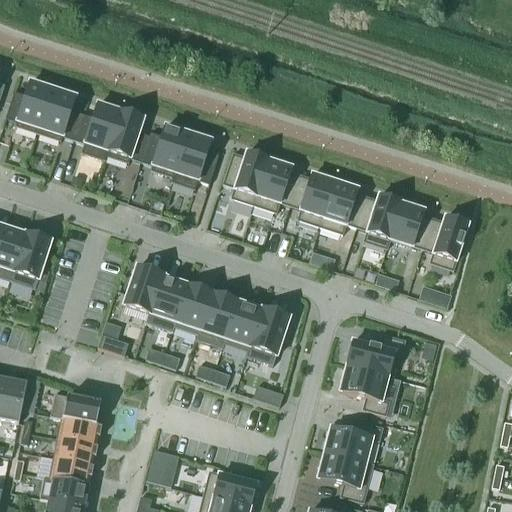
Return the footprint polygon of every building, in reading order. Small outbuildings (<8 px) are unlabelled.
[(37,138),(51,94),(28,86),(24,100),(13,96),(4,123),(15,126),(14,131),(37,138)] [(74,101),(51,94),(37,138),(60,146),(61,141),(72,145),(81,118),(70,115),(74,101)] [(92,122),(81,118),(72,145),(83,148),(80,157),(104,165),(106,160),(105,160),(119,116),(96,108),(92,122)] [(140,166),(148,141),(137,138),(142,123),(119,116),(105,160),(106,160),(128,168),(129,163),(140,166)] [(174,177),(187,138),(164,130),(160,141),(149,138),(148,141),(140,166),(151,170),(150,175),(171,182),(173,177),(174,177)] [(210,145),(187,138),(174,177),(173,177),(171,182),(170,186),(194,194),(197,185),(208,189),(218,159),(206,155),(210,145)] [(230,204),(252,211),(267,165),(244,157),(242,162),(232,159),(222,190),(233,193),(230,204)] [(294,173),(267,165),(252,211),(275,219),(278,208),(289,212),(299,181),(292,178),(294,173)] [(296,225),(318,233),(333,186),(311,179),(309,184),(299,181),(289,212),(299,215),(296,225)] [(72,180),(70,189),(79,192),(82,183),(72,180)] [(355,233),(365,202),(354,199),(356,194),(333,186),(318,233),(341,240),(344,230),(355,233)] [(375,206),(365,202),(355,233),(365,237),(362,247),(385,255),(389,245),(401,208),(377,201),(375,206)] [(421,255),(431,224),(421,220),(422,215),(401,208),(389,245),(410,253),(411,251),(421,255)] [(442,227),(431,224),(421,255),(431,258),(428,268),(452,276),(467,230),(443,222),(442,227)] [(0,248),(0,283),(11,287),(27,239),(24,238),(24,239),(5,233),(0,248)] [(27,239),(11,287),(34,294),(37,285),(44,288),(48,276),(40,274),(49,246),(27,239)] [(145,328),(161,281),(135,272),(122,311),(147,319),(144,328),(145,328)] [(145,328),(170,337),(186,290),(162,282),(162,281),(161,281),(145,328)] [(195,345),(211,299),(186,290),(170,337),(172,337),(173,333),(196,340),(194,345),(195,345)] [(195,345),(220,354),(236,307),(211,299),(195,345)] [(244,361),(246,362),(262,314),(260,314),(260,315),(236,307),(220,354),(222,354),(223,349),(246,357),(244,361)] [(262,314),(246,362),(272,371),(288,323),(262,314)] [(96,352),(96,353),(123,361),(127,349),(100,340),(96,352)] [(351,346),(344,371),(387,382),(387,383),(391,384),(398,359),(400,360),(403,346),(380,340),(377,352),(351,346)] [(144,365),(159,370),(163,358),(148,353),(144,365)] [(178,363),(163,358),(159,370),(175,375),(178,363)] [(194,381),(209,386),(213,375),(198,370),(194,381)] [(387,382),(344,371),(338,396),(365,403),(361,415),(384,421),(388,407),(381,406),(387,383),(387,382)] [(213,375),(209,386),(224,391),(228,380),(213,375)] [(20,415),(21,408),(25,388),(5,384),(0,410),(0,424),(17,428),(20,415)] [(255,391),(251,403),(278,412),(282,400),(255,391)] [(49,422),(59,424),(59,423),(94,430),(95,429),(99,408),(53,399),(49,422)] [(23,404),(21,415),(33,417),(35,407),(23,404)] [(59,424),(55,443),(96,451),(100,431),(95,429),(94,430),(59,423),(59,424)] [(24,425),(22,437),(28,438),(31,426),(24,425)] [(501,439),(509,441),(511,429),(503,427),(501,439)] [(365,469),(365,468),(371,445),(378,447),(381,434),(358,428),(355,440),(328,433),(322,458),(365,469)] [(22,437),(20,448),(26,450),(28,438),(22,437)] [(509,441),(501,439),(498,451),(506,452),(509,441)] [(51,464),(92,472),(96,451),(55,443),(51,464)] [(153,456),(145,486),(168,492),(171,480),(161,478),(166,459),(153,456)] [(365,469),(322,458),(315,484),(342,491),(339,503),(362,508),(372,470),(365,468),(365,469)] [(47,484),(51,485),(88,492),(92,472),(51,464),(47,484)] [(16,465),(14,477),(20,479),(23,466),(16,465)] [(492,481),(500,483),(503,471),(495,470),(492,481)] [(202,500),(246,511),(249,511),(255,489),(208,477),(202,500)] [(500,483),(492,481),(490,493),(498,495),(500,483)] [(38,504),(46,505),(80,511),(83,511),(88,492),(51,485),(47,484),(42,483),(38,504)] [(246,511),(202,500),(198,511),(246,511)] [(137,509),(148,511),(150,504),(139,501),(137,509)]
